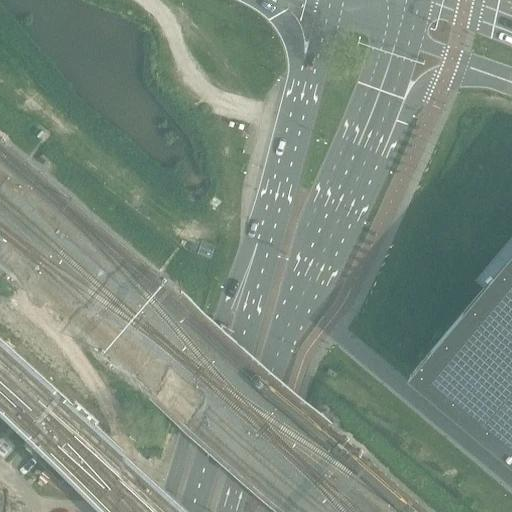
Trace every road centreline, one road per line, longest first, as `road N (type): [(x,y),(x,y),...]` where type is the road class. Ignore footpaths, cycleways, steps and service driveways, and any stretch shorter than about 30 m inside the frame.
road 1 (secondary): [(232,511),(284,342),(369,158)]
road 2 (track): [(0,76),(166,219),(266,234)]
road 3 (secondary): [(263,246),(223,308),(163,511)]
road 4 (secondary): [(263,246),(191,511)]
road 5 (secondary): [(308,87),(263,246)]
road 6 (unclassified): [(369,158),(426,85),(473,71)]
road 7 (unknown): [(29,506),(104,504),(159,474)]
road 8 (secondary): [(369,158),(407,42)]
